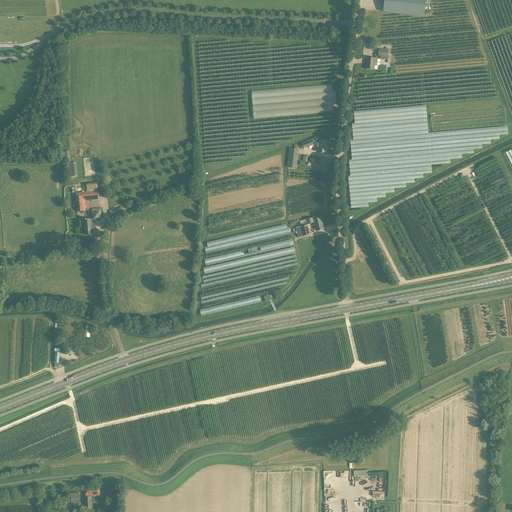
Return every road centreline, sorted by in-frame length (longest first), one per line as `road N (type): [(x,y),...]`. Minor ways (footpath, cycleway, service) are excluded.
road 1 (primary): [(0,408),(155,350),(346,309)]
road 2 (unclassified): [(346,309),(338,154),(358,0)]
road 3 (primary): [(346,309),(511,277)]
